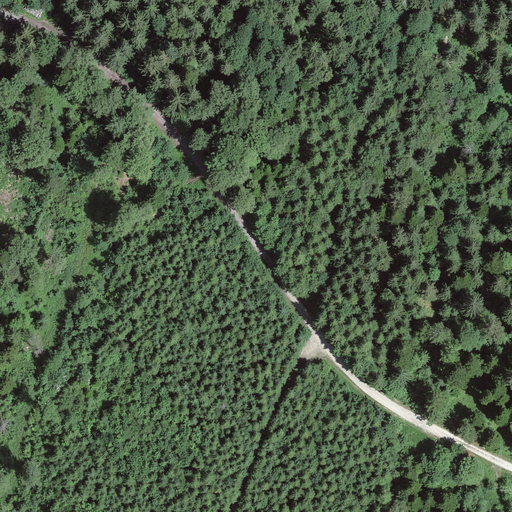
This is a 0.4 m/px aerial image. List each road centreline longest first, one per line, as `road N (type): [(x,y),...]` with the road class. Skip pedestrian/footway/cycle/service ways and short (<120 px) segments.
road 1 (track): [(511,468),(364,385),(314,328),(185,144),(147,105),(76,51),(0,15)]
road 2 (track): [(314,328),(233,511)]
